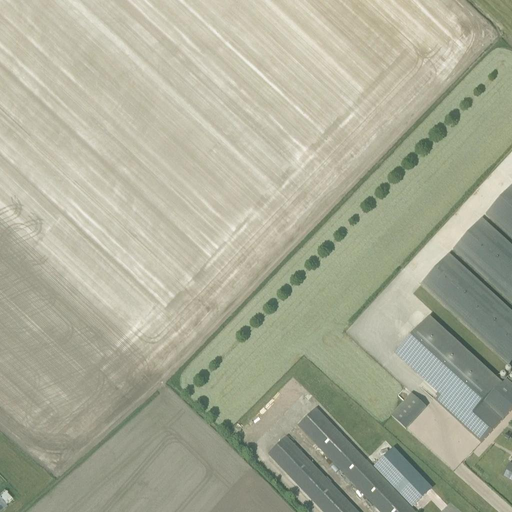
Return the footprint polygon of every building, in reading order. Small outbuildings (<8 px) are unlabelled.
[(511,157),(511,91),(500,81),(284,315),(329,356),(395,284),(499,380),(498,381),(500,382),(503,379),(499,376),(399,284),(442,238),(440,235),(511,157)] [(429,317),(394,354),(438,394),(466,419),(461,425),(481,444),(511,409),(511,184),(486,214),(511,237),(511,247),(481,219),(453,249),(511,303),(511,312),(448,254),(420,285),(511,368),(511,384),(511,385),(506,380),(502,385),(500,382),(498,381),(446,332),(429,317)] [(427,408),(411,393),(390,416),(391,416),(407,431),(427,408)] [(299,425),(379,511),(357,511),(302,454),(287,438),(270,453),(323,511),(413,511),(318,408),(299,425)] [(432,489),(394,449),(374,468),(412,508),(432,489)] [(511,465),(509,464),(502,477),(511,481),(511,465)]
